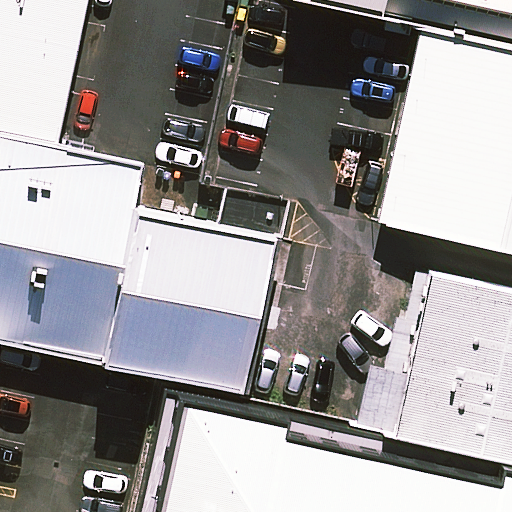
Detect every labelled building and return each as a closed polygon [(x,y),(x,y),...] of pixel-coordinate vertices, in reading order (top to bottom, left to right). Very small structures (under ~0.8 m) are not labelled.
[(99,0),(0,0),(0,38),(87,58),(99,0)] [(511,0),(371,0),(422,11),(511,30),(511,0)] [(511,231),(511,30),(422,11),(380,203),(511,231)] [(87,58),(0,38),(0,137),(67,151),(87,58)] [(67,151),(0,137),(0,343),(9,345),(110,367),(143,215),(153,170),(67,151)] [(143,215),(110,367),(253,398),(286,246),(143,215)] [(357,424),(511,457),(511,286),(416,266),(405,317),(395,315),(384,366),(370,363),(357,424)] [(0,385),(9,345),(0,343),(0,385)] [(511,511),(511,474),(168,398),(142,511),(511,511)]
